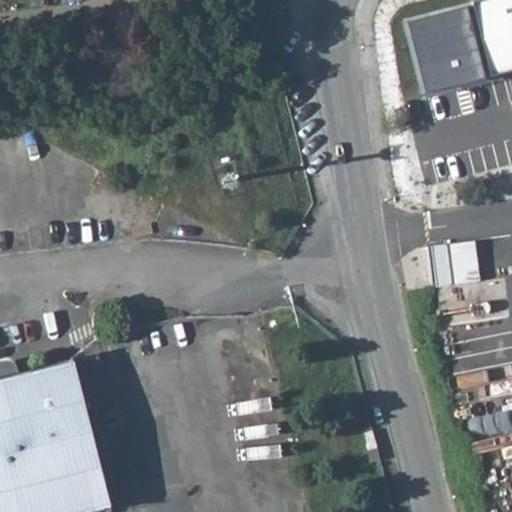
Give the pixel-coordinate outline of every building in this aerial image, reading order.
[(511,0),(477,0),(466,3),(483,77),(511,69),(511,0)] [(484,128),(425,136),(420,107),(404,109),(416,190),(492,178),(484,128)] [(431,253),(437,291),(452,291),(447,250),(431,253)] [(511,322),(463,322),(462,362),(511,362),(511,322)] [(0,376),(0,511),(96,511),(125,505),(89,354),(0,376)] [(498,422),(511,418),(511,389),(493,394),(498,422)]
